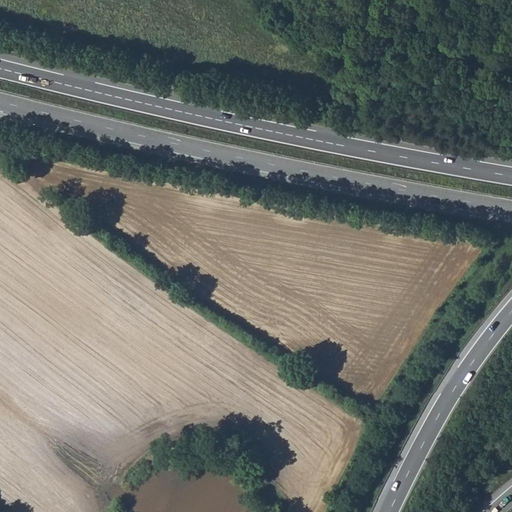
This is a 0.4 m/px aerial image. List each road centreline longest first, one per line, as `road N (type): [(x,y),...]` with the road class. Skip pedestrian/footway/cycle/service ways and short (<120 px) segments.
road 1 (trunk): [(0,101),(271,164),(511,208)]
road 2 (trunk): [(511,175),(0,68)]
road 3 (trunk): [(511,311),(449,398),(389,511)]
